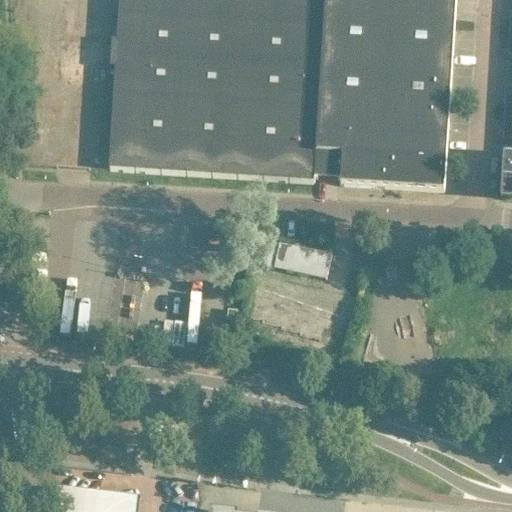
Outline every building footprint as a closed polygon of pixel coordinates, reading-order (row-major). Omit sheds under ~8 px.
[(314,186),(315,181),(326,0),(120,0),(109,173),(314,186)] [(326,0),(315,181),(341,183),(341,188),(444,195),(456,0),(326,0)] [(511,162),(504,162),(502,199),(511,199),(511,162)] [(331,259),(280,248),(275,272),(326,283),(331,259)] [(112,330),(114,298),(101,297),(99,330),(112,330)] [(228,313),(227,325),(236,326),(237,314),(235,313),(228,313)] [(408,366),(408,379),(424,378),(424,365),(408,366)] [(139,511),(141,503),(57,493),(60,511),(139,511)]
